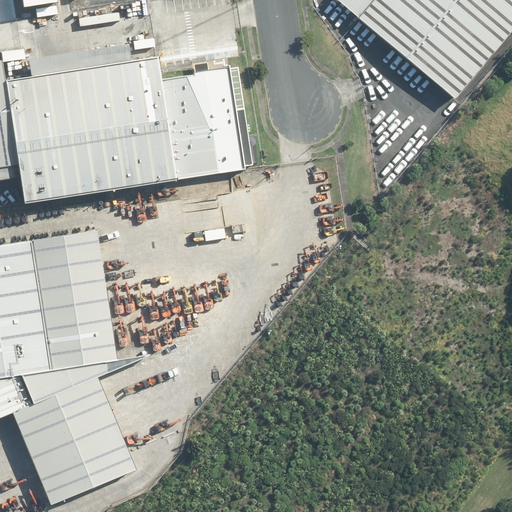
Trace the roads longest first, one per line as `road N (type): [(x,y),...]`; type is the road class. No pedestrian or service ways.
road 1 (unknown): [(252,229),(266,258),(125,471),(113,483),(51,501),(0,503)]
road 2 (unknown): [(32,58),(100,47),(153,19),(275,1)]
road 3 (unknown): [(252,229),(125,295)]
road 4 (unknown): [(317,122),(252,229)]
